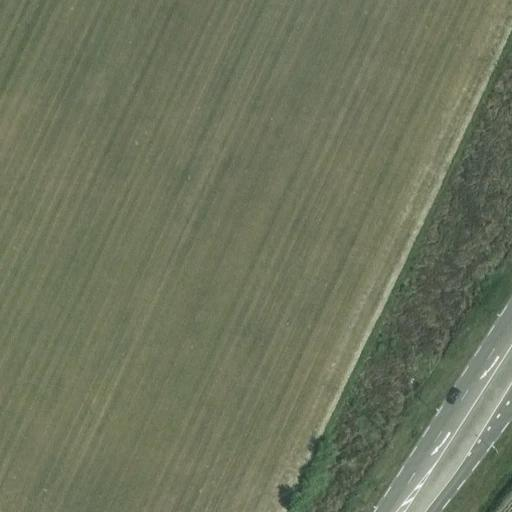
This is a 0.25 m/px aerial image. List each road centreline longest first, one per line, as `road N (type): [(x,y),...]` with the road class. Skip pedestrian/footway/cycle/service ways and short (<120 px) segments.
road 1 (secondary): [(511,316),(383,511)]
road 2 (secondary): [(429,511),(511,405)]
